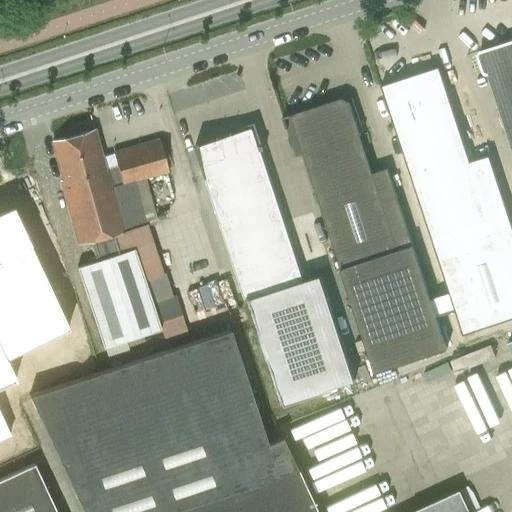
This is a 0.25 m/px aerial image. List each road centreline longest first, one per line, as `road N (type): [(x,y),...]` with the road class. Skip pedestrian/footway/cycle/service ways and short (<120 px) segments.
road 1 (unclassified): [(0,125),(386,0)]
road 2 (secondary): [(0,89),(272,0)]
road 3 (secondary): [(224,0),(0,73)]
